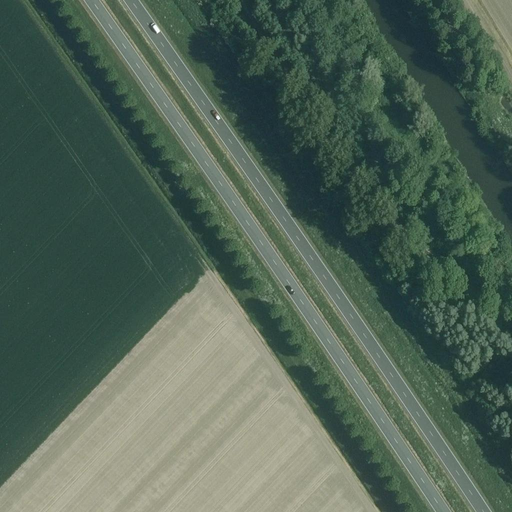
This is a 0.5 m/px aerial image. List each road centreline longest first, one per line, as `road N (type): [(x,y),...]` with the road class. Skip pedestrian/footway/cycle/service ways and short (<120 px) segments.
road 1 (trunk): [(489,511),(128,0)]
road 2 (trunk): [(90,0),(441,511)]
